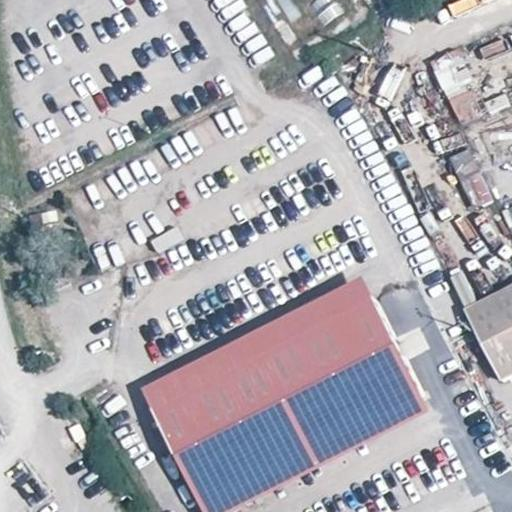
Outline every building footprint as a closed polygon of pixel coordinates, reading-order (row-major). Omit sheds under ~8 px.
[(460,125),(486,115),(461,48),(435,58),(460,125)] [(471,148),(451,157),(476,210),(496,200),(471,148)] [(157,413),(379,301),(369,280),(146,392),(157,413)] [(511,289),(468,311),(504,383),(511,379),(511,289)] [(426,395),(379,301),(157,413),(204,507),(426,395)] [(206,511),(246,511),(437,417),(426,395),(204,507),(206,511)]
